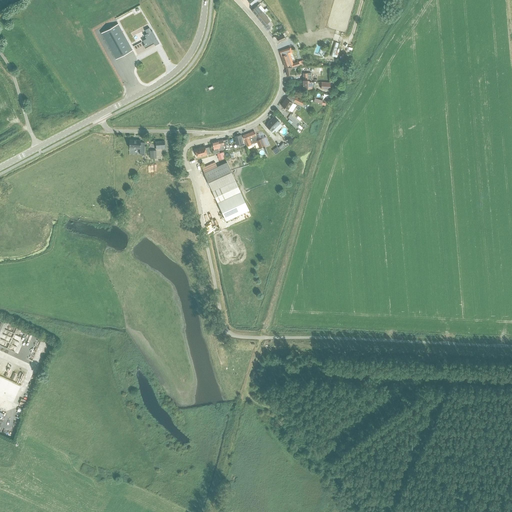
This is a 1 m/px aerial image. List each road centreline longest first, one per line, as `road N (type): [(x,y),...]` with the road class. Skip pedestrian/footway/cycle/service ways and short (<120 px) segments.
road 1 (unclassified): [(511,347),(237,337),(224,330),(184,150),(231,132)]
road 2 (track): [(511,366),(257,354)]
road 3 (track): [(511,383),(308,376),(271,384)]
road 4 (residential): [(231,132),(265,116),(281,78),(271,44),(235,0)]
road 5 (secondary): [(98,116),(177,70),(199,34),(205,0)]
road 6 (track): [(343,465),(457,382)]
road 7 (residential): [(231,132),(115,131),(98,116)]
road 8 (track): [(251,367),(215,495)]
